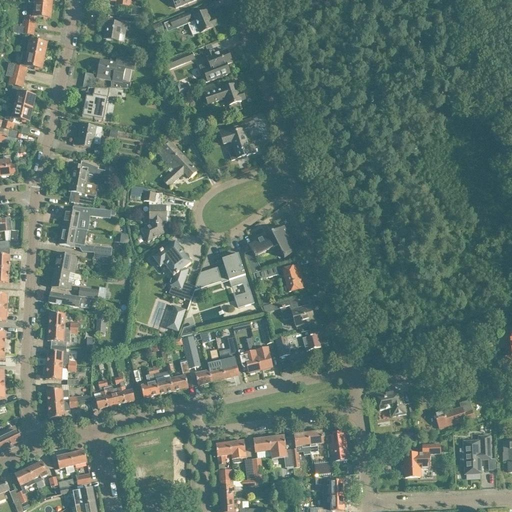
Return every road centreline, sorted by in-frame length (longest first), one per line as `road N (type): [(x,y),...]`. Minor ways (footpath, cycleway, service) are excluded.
road 1 (residential): [(36,445),(24,380),(35,195)]
road 2 (residential): [(291,165),(217,188),(204,200),(198,226),(205,235),(229,234),(299,186)]
road 3 (residential): [(35,195),(74,0)]
road 4 (residential): [(347,360),(299,186)]
road 5 (residential): [(291,165),(235,0)]
road 6 (residential): [(194,408),(350,371)]
road 7 (residential): [(201,431),(360,412)]
road 8 (residential): [(367,505),(511,500)]
